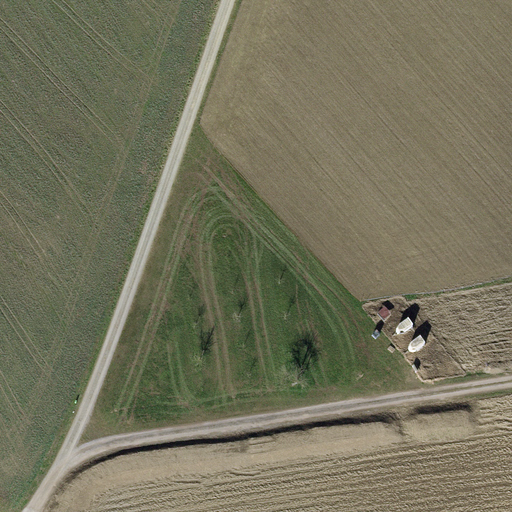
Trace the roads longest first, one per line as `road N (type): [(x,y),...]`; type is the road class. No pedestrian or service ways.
road 1 (track): [(228,0),(74,440),(27,511)]
road 2 (track): [(511,376),(74,440)]
